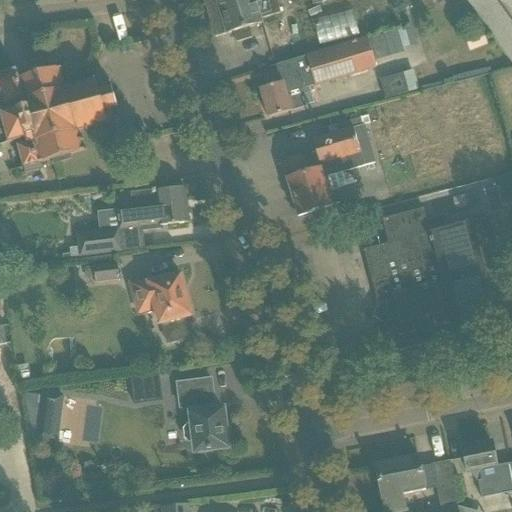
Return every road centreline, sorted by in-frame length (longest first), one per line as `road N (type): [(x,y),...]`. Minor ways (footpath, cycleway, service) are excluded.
road 1 (unclassified): [(302,436),(167,9)]
road 2 (residential): [(302,436),(511,401)]
road 3 (residential): [(0,28),(167,9)]
